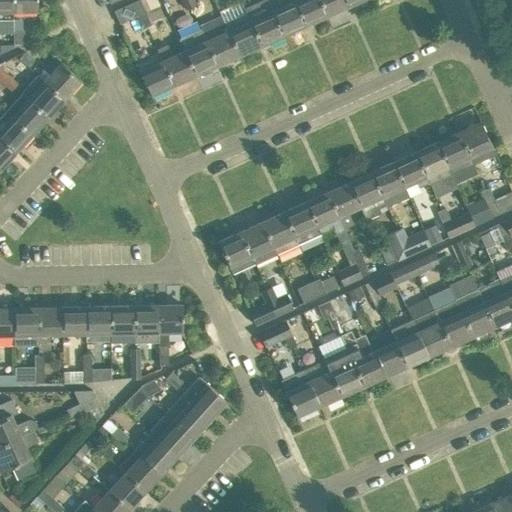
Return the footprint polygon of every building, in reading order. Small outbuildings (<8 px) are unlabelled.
[(11,0),(0,0),(0,19),(12,20),(11,0)] [(11,0),(12,20),(13,20),(12,12),(37,12),(36,0),(11,0)] [(140,14),(145,12),(139,0),(113,12),(119,25),(137,17),(138,18),(141,16),(140,14)] [(194,5),(192,0),(181,0),(186,9),(194,5)] [(276,0),(279,7),(271,11),(282,36),(304,26),(292,0),(276,0)] [(292,0),(304,26),(326,16),(318,0),(292,0)] [(347,6),(344,0),(318,0),(326,16),(347,6)] [(271,11),(249,21),(260,46),(282,36),(271,11)] [(151,25),(145,12),(140,14),(141,16),(138,18),(143,29),(151,25)] [(246,14),(224,24),(239,56),(260,46),(249,21),(246,14)] [(221,17),(210,21),(213,29),(224,24),(221,17)] [(224,24),(213,29),(202,34),(217,65),(239,56),(224,24)] [(202,34),(200,29),(178,40),(183,51),(184,51),(195,75),(217,65),(202,34)] [(22,31),(13,30),(13,44),(22,44),(22,31)] [(184,51),(183,51),(172,56),(167,45),(156,49),(158,53),(162,60),(173,85),(195,75),(184,51)] [(34,61),(24,52),(18,59),(28,68),(34,61)] [(162,60),(158,53),(137,63),(140,69),(139,69),(151,95),(173,85),(162,60)] [(43,80),(63,98),(79,80),(60,62),(48,75),(42,70),(37,75),(43,80)] [(2,76),(0,77),(0,81),(13,93),(20,85),(8,74),(4,78),(2,76)] [(43,80),(37,75),(21,93),(46,116),(63,98),(43,80)] [(46,116),(21,93),(4,110),(11,116),(30,134),(46,116)] [(11,116),(4,110),(0,114),(0,138),(14,152),(30,134),(11,116)] [(458,133),(469,157),(491,147),(480,123),(458,133)] [(458,133),(436,143),(451,175),(472,165),(469,157),(458,133)] [(0,138),(0,167),(14,152),(0,138)] [(451,175),(436,143),(414,153),(425,177),(426,177),(429,184),(451,175)] [(414,153),(392,163),(403,187),(415,182),(418,189),(429,184),(426,177),(425,177),(414,153)] [(403,187),(392,163),(370,173),(385,205),(386,208),(408,198),(403,187)] [(385,205),(370,173),(348,182),(360,207),(366,220),(381,214),(378,209),(385,205)] [(360,207),(348,182),(327,192),(338,217),(360,207)] [(490,202),(494,200),(488,188),(480,192),(487,206),(491,204),(490,202)] [(338,217),(327,192),(305,202),(320,235),(331,229),(334,235),(344,230),(338,217)] [(491,204),(487,206),(487,207),(492,217),(511,208),(511,192),(494,200),(490,202),(491,204)] [(305,202),(283,212),(298,245),(320,235),(305,202)] [(492,217),(487,207),(474,213),(479,223),(492,217)] [(447,225),(446,222),(451,220),(445,208),(437,212),(443,226),(447,225)] [(298,245),(283,212),(261,222),(276,254),(298,245)] [(474,226),(468,213),(451,221),(451,220),(446,222),(447,225),(443,226),(448,237),(474,226)] [(511,216),(503,221),(508,233),(509,235),(511,233),(511,216)] [(503,221),(495,225),(498,232),(501,239),(506,237),(504,234),(508,233),(503,221)] [(261,222),(239,232),(254,264),(276,254),(261,222)] [(403,242),(408,240),(402,227),(386,234),(398,260),(405,257),(400,246),(404,244),(403,242)] [(440,240),(435,229),(426,234),(431,245),(440,240)] [(485,248),(495,244),(491,235),(488,229),(478,233),(481,240),(485,248)] [(417,251),(430,246),(423,230),(410,236),(417,251)] [(254,264),(239,232),(217,242),(229,268),(230,267),(232,274),(254,264)] [(511,240),(509,235),(508,233),(504,234),(506,237),(501,239),(506,250),(511,247),(511,240)] [(414,253),(408,240),(403,242),(404,244),(400,246),(405,257),(414,253)] [(460,254),(465,252),(460,241),(451,244),(457,259),(462,257),(460,254)] [(357,248),(350,251),(355,262),(356,266),(359,265),(358,262),(363,260),(357,248)] [(462,257),(457,259),(462,270),(471,266),(465,252),(460,254),(462,257)] [(415,262),(420,274),(439,265),(433,253),(415,262)] [(359,265),(356,266),(361,276),(369,272),(363,260),(358,262),(359,265)] [(342,285),(361,276),(356,266),(355,262),(336,271),(342,285)] [(420,274),(415,262),(389,274),(391,277),(395,285),(420,274)] [(511,274),(498,280),(511,310),(511,274)] [(319,278),(318,279),(318,280),(315,281),(316,284),(312,286),(317,297),(338,287),(332,275),(320,281),(319,278)] [(318,279),(298,287),(304,302),(317,297),(312,286),(316,284),(315,281),(318,280),(318,279)] [(498,279),(476,289),(493,326),(511,317),(511,310),(498,280),(498,279)] [(374,295),(378,293),(372,280),(363,284),(370,299),(375,297),(374,295)] [(364,296),(359,286),(346,292),(351,302),(364,296)] [(261,291),(266,303),(268,306),(273,304),(271,301),(276,299),(276,298),(271,287),(261,291)] [(472,305),(460,311),(471,336),(493,326),(476,289),(466,293),(472,305)] [(287,293),(276,298),(276,299),(271,301),(273,304),(268,306),(273,317),(294,307),(287,293)] [(375,297),(370,299),(375,309),(373,309),(380,324),(386,321),(380,308),(384,306),(378,293),(374,295),(375,297)] [(330,314),(334,312),(329,300),(315,306),(323,321),(327,320),(331,317),(330,314)] [(455,300),(433,310),(449,346),(471,336),(460,311),(455,300)] [(268,306),(266,303),(249,310),(256,325),(273,317),(268,306)] [(156,305),(157,341),(157,346),(158,346),(158,365),(167,364),(167,345),(168,345),(168,331),(182,331),(181,304),(156,305)] [(133,332),(132,305),(108,306),(109,342),(110,342),(110,333),(133,332)] [(157,341),(156,305),(132,305),(133,332),(133,342),(157,341)] [(84,306),(60,307),(61,334),(85,333),(84,306)] [(109,342),(108,306),(84,306),(85,333),(85,342),(109,342)] [(0,334),(13,335),(12,308),(0,307),(0,334)] [(37,334),(36,307),(12,308),(13,335),(37,334)] [(60,307),(36,307),(37,334),(37,343),(49,343),(48,334),(61,334),(60,307)] [(449,346),(433,310),(411,319),(427,356),(449,346)] [(331,317),(327,320),(332,329),(340,326),(334,312),(330,314),(331,317)] [(427,356),(411,319),(389,329),(394,341),(406,366),(427,356)] [(265,346),(283,338),(292,334),(285,320),(259,332),(265,346)] [(406,366),(394,341),(372,351),(384,376),(406,366)] [(384,376),(372,351),(360,356),(355,344),(346,348),(345,348),(362,386),(384,376)] [(362,386),(345,348),(323,359),(324,359),(340,396),(362,386)] [(134,363),(138,363),(138,351),(129,351),(129,366),(134,366),(134,363)] [(86,367),(91,367),(90,354),(81,354),(82,371),(86,370),(86,367)] [(38,368),(43,368),(43,355),(33,355),(34,372),(38,372),(38,368)] [(340,396),(324,359),(302,369),(318,406),(340,396)] [(134,366),(129,366),(130,378),(138,378),(138,363),(134,363),(134,366)] [(86,370),(82,371),(82,382),(91,382),(91,367),(86,367),(86,370)] [(44,383),(43,368),(38,368),(38,372),(34,372),(34,383),(44,383)] [(318,406),(302,369),(279,379),(296,416),(318,406)] [(175,388),(181,381),(170,372),(164,379),(175,388)] [(179,393),(208,419),(224,401),(195,374),(179,393)] [(152,381),(138,388),(147,394),(158,389),(152,381)] [(147,394),(138,388),(124,404),(131,411),(147,394)] [(82,407),(84,412),(99,405),(92,390),(72,390),(78,403),(80,408),(82,407)] [(179,393),(163,411),(192,437),(208,419),(179,393)] [(0,445),(20,436),(38,428),(35,421),(29,419),(15,425),(11,415),(17,412),(11,399),(0,403),(0,445)] [(80,408),(78,403),(66,409),(70,419),(84,412),(82,407),(80,408)] [(192,437),(163,411),(155,419),(164,427),(156,436),(150,430),(150,431),(176,455),(192,437)] [(113,431),(116,427),(107,418),(98,429),(103,434),(106,431),(112,436),(115,432),(113,431)] [(115,432),(112,436),(122,444),(128,437),(116,427),(113,431),(115,432)] [(150,431),(134,449),(160,472),(176,455),(150,431)] [(20,436),(0,445),(0,472),(12,467),(17,479),(35,471),(30,459),(20,436)] [(134,449),(118,467),(144,490),(160,472),(134,449)] [(81,466),(84,463),(74,454),(69,461),(80,471),(83,468),(81,466)] [(96,473),(84,463),(81,466),(83,468),(80,471),(90,480),(96,473)] [(123,473),(108,490),(128,508),(144,490),(118,467),(117,468),(123,473)] [(49,502),(52,498),(42,490),(36,497),(48,507),(51,504),(49,502)] [(124,511),(128,508),(108,490),(92,508),(96,511),(124,511)] [(511,511),(511,494),(494,503),(498,511),(511,511)] [(51,504),(48,507),(53,511),(59,511),(63,508),(52,498),(49,502),(51,504)] [(0,511),(12,511),(0,500),(0,511)] [(96,511),(92,508),(83,500),(72,511),(96,511)] [(498,511),(494,503),(473,511),(498,511)]
